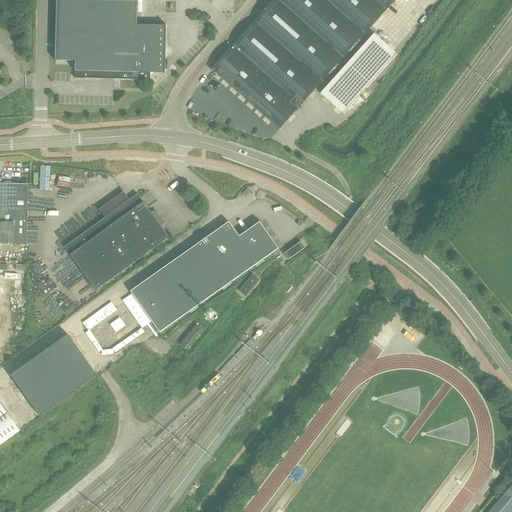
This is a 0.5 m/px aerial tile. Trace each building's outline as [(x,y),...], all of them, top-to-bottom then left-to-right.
[(99,0),(94,0),(55,0),(54,60),(74,60),(74,78),(151,79),(151,73),(165,73),(166,26),(137,25),(137,0),(99,0)] [(272,0),(212,68),(279,127),(279,128),(393,0),(272,0)] [(385,43),(373,33),(340,71),(352,82),(385,43)] [(396,53),(385,43),(352,82),(363,91),(396,53)] [(352,82),(340,71),(320,94),(343,114),(363,91),(352,82)] [(50,165),(41,165),(40,172),(40,189),(49,190),(50,165)] [(0,242),(26,243),(27,183),(7,183),(0,182),(0,242)] [(105,217),(65,247),(97,290),(169,236),(161,225),(164,221),(162,220),(160,218),(159,216),(157,214),(156,210),(151,211),(138,194),(130,199),(124,191),(99,210),(105,217)] [(130,291),(134,296),(160,332),(278,249),(259,222),(239,236),(229,221),(212,234),(215,239),(211,242),(210,240),(203,245),(204,247),(200,250),(196,245),(130,291)] [(287,249),(291,255),(308,243),(304,237),(287,249)] [(246,297),(260,280),(253,274),(239,291),(246,297)] [(197,324),(180,344),(184,348),(201,328),(197,324)] [(11,375),(40,417),(97,376),(68,335),(11,375)] [(1,396),(7,403),(18,394),(13,387),(1,396)] [(2,398),(0,399),(0,454),(26,438),(2,398)] [(511,483),(488,511),(511,511),(511,483)]
